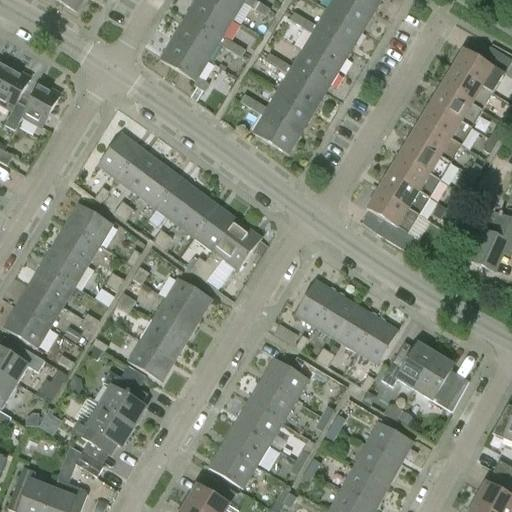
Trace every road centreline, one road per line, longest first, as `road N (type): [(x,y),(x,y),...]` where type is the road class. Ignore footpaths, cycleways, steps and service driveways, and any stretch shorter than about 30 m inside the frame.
road 1 (residential): [(132,511),(308,214)]
road 2 (residential): [(308,214),(109,73)]
road 3 (residential): [(324,226),(438,19)]
road 4 (residential): [(511,344),(324,226)]
road 5 (residential): [(0,255),(109,73)]
road 6 (residential): [(426,511),(511,350)]
road 7 (residential): [(109,73),(0,6)]
